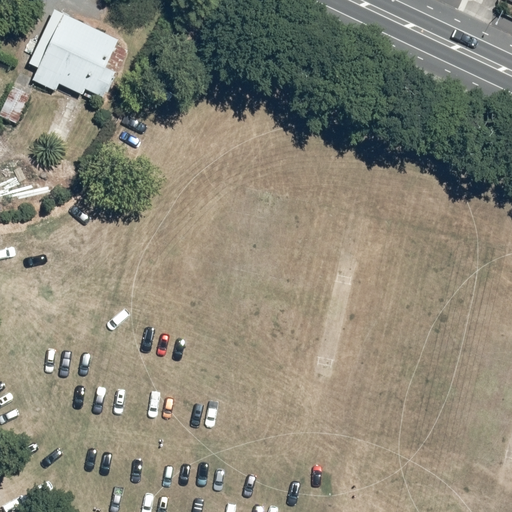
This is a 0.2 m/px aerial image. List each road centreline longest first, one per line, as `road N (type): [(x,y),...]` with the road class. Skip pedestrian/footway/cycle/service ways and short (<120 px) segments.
road 1 (secondary): [(511,85),(326,0)]
road 2 (secondary): [(380,0),(511,61)]
